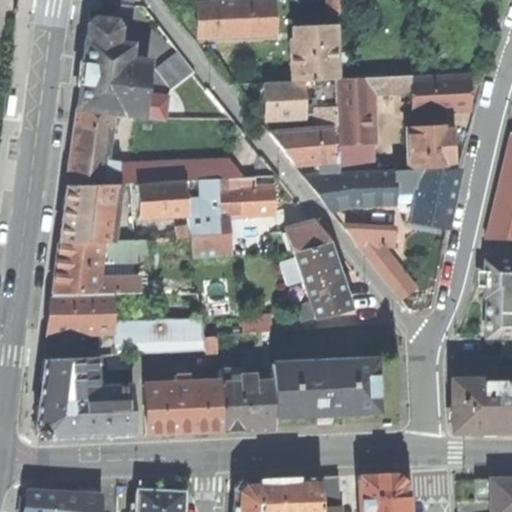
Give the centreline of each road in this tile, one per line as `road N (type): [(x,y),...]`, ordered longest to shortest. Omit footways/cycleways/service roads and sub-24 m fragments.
road 1 (residential): [(153,0),(426,345)]
road 2 (secondary): [(0,379),(55,0)]
road 3 (residential): [(511,61),(444,309),(426,345)]
road 4 (unclassified): [(210,455),(428,447)]
road 5 (unclassified): [(0,464),(210,455)]
